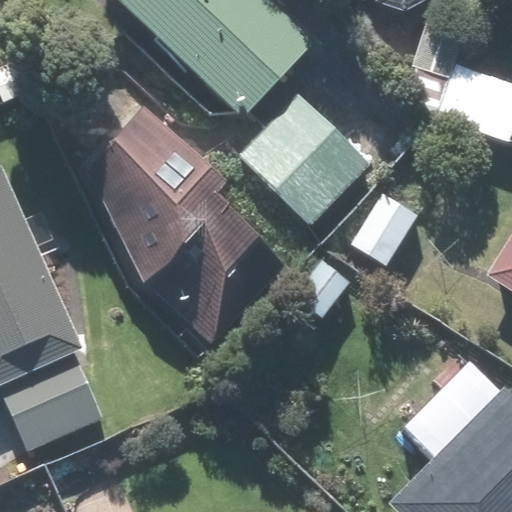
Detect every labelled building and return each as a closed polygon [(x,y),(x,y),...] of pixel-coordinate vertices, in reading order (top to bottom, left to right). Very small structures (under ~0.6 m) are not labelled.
[(108,0),(241,126),(312,51),(259,0),(108,0)] [(366,0),(371,8),(403,17),(431,0),(366,0)] [(0,115),(27,104),(9,61),(0,64),(0,115)] [(511,86),(457,62),(434,115),(511,149),(511,148),(511,86)] [(296,93),(239,151),(311,223),(368,165),(296,93)] [(90,161),(132,280),(213,355),(297,265),(227,199),(240,185),(149,99),(90,161)] [(0,177),(0,400),(24,452),(101,416),(73,355),(80,352),(0,177)] [(417,221),(381,197),(348,246),(385,270),(417,221)] [(511,235),(486,281),(511,295),(511,235)] [(511,511),(511,400),(504,392),(388,506),(394,511),(511,511)]
